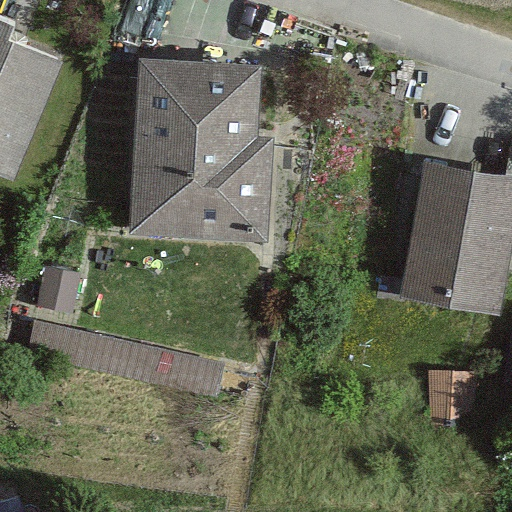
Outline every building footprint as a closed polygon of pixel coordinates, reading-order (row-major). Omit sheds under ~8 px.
[(0,181),(4,183),(53,63),(7,44),(13,31),(0,25),(0,181)] [(247,70),(129,62),(118,237),(252,246),(259,144),(242,143),(247,70)] [(500,180),(420,162),(390,293),(487,315),(497,271),(511,274),(511,148),(507,148),(500,180)] [(78,277),(37,272),(34,307),(74,312),(78,277)] [(217,364),(33,324),(24,365),(208,405),(217,364)] [(470,377),(425,378),(427,432),(472,431),(470,377)]
